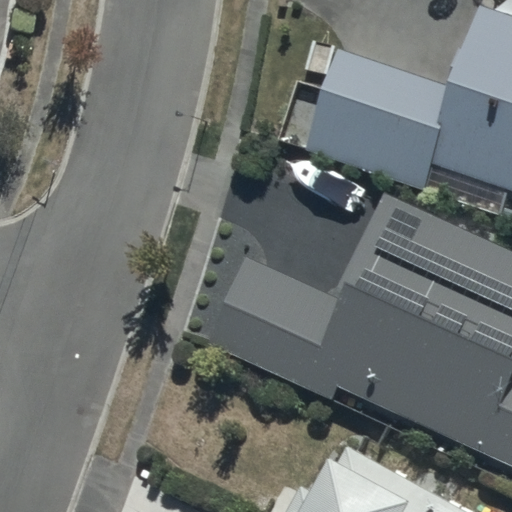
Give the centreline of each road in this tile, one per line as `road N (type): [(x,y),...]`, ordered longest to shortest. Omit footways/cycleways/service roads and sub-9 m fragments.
road 1 (residential): [(159,0),(130,138),(75,318)]
road 2 (residential): [(75,318),(4,511)]
